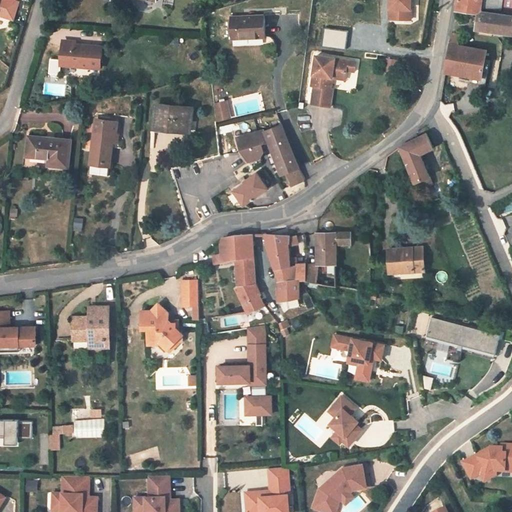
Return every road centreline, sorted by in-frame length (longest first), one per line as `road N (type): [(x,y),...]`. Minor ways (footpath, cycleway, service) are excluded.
road 1 (residential): [(428,111),(281,215),(232,223),(167,254),(0,287)]
road 2 (residential): [(511,285),(451,139),(428,111)]
road 3 (residential): [(401,511),(447,448),(511,399)]
road 4 (residential): [(43,0),(8,124),(0,129)]
